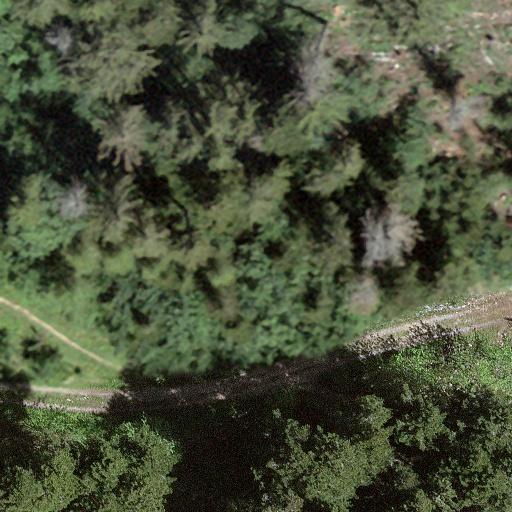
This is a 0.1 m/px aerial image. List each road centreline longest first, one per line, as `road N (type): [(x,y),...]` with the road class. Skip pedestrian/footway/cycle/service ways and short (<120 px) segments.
road 1 (track): [(511,293),(145,374)]
road 2 (track): [(145,374),(0,383)]
